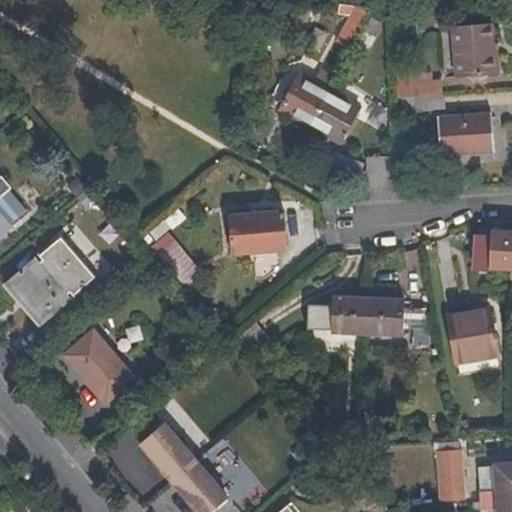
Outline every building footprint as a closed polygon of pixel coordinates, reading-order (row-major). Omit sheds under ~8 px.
[(355,13),(359,6),(351,5),(348,9),(355,13)] [(363,31),(375,9),(359,6),(355,13),(350,23),(363,31)] [(384,21),(390,11),(375,9),(363,31),(353,49),(368,58),(372,49),(374,50),(388,23),(384,21)] [(352,50),(353,49),(363,31),(350,23),(339,42),(352,50)] [(497,61),(495,26),(441,31),(444,65),(497,61)] [(396,75),(396,97),(400,97),(414,96),(442,94),(441,79),(416,79),(415,74),(396,75)] [(281,108),(310,124),(328,92),(298,76),(281,108)] [(328,92),(310,124),(343,142),(361,110),(328,92)] [(443,108),(442,94),(414,96),(416,109),(416,110),(443,108)] [(414,96),(400,97),(401,110),(416,109),(414,96)] [(495,153),(491,113),(437,118),(441,157),(495,153)] [(393,186),(393,159),(374,160),(375,188),(393,186)] [(67,188),(75,197),(86,187),(78,178),(67,188)] [(86,187),(75,197),(84,207),(95,197),(86,187)] [(289,250),(285,213),(230,217),(233,255),(289,250)] [(0,237),(11,228),(0,214),(0,237)] [(478,235),(475,269),(491,270),(492,266),(511,267),(511,232),(494,231),(494,236),(478,235)] [(149,257),(137,267),(145,277),(157,267),(149,257)] [(39,325),(69,299),(36,260),(5,286),(39,325)] [(182,279),(190,271),(181,260),(171,267),(182,279)] [(368,333),(369,298),(334,297),(333,332),(368,333)] [(405,300),(369,298),(368,333),(403,335),(405,306),(405,300)] [(405,306),(403,335),(427,336),(428,307),(405,306)] [(499,355),(491,309),(449,316),(457,362),(499,355)] [(252,360),(272,344),(256,324),(236,341),(252,360)] [(105,402),(133,379),(93,332),(65,356),(105,402)] [(142,445),(172,480),(195,461),(165,425),(142,445)] [(467,497),(464,451),(441,452),(444,499),(467,497)] [(195,461),(172,480),(199,511),(208,511),(227,497),(195,461)] [(499,510),(511,508),(511,464),(495,466),(499,510)] [(246,497),(256,481),(240,472),(231,487),(246,497)] [(181,511),(160,497),(149,511),(150,511),(181,511)]
